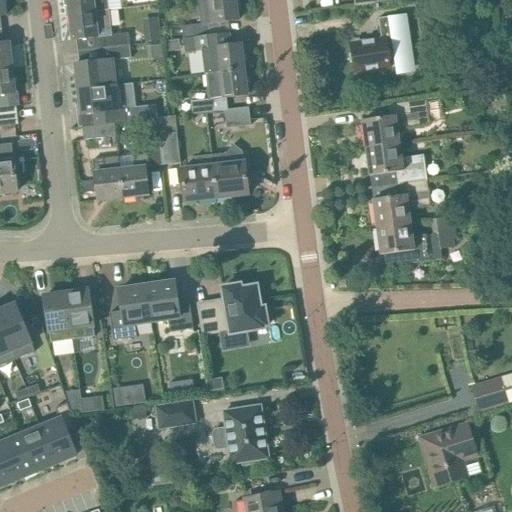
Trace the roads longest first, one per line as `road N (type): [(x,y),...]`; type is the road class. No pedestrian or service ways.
road 1 (residential): [(69,246),(39,0)]
road 2 (residential): [(69,246),(305,229)]
road 3 (residential): [(305,229),(277,0)]
road 4 (residential): [(354,511),(314,305)]
road 5 (residential): [(314,305),(511,297)]
